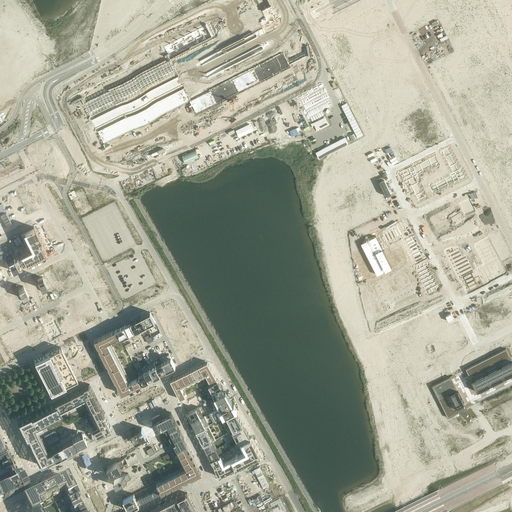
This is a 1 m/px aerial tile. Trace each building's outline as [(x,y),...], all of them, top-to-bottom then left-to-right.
[(511,17),(503,0),(493,0),(489,2),(506,36),(511,32),(511,17)] [(53,52),(60,50),(56,39),(49,41),(53,52)] [(212,40),(169,61),(174,73),(217,51),(212,40)] [(283,57),(191,103),(197,115),(289,68),(283,57)] [(453,175),(431,187),(434,193),(456,182),(457,184),(468,178),(463,168),(461,169),(450,147),(444,151),(455,173),(452,174),(453,175)] [(410,167),(403,171),(408,180),(410,180),(421,202),(427,198),(416,176),(419,175),(418,173),(440,162),(437,156),(415,167),(414,165),(410,167)] [(511,191),(500,198),(511,221),(511,191)] [(430,219),(436,232),(438,231),(444,244),(450,241),(442,224),(443,223),(444,224),(457,217),(470,243),(483,237),(473,215),(474,215),(472,210),(468,211),(465,206),(441,218),(439,215),(430,219)] [(397,228),(385,234),(388,240),(400,234),(400,233),(400,232),(401,232),(416,261),(422,258),(410,234),(411,233),(405,221),(396,226),(397,228)] [(88,246),(78,251),(88,271),(140,244),(129,225),(120,230),(124,240),(93,255),(88,246)] [(33,227),(21,233),(30,251),(21,255),(26,264),(47,254),(33,227)] [(377,236),(359,244),(375,276),(393,267),(377,236)] [(456,247),(447,252),(448,255),(450,254),(462,277),(470,292),(483,286),(482,284),(486,282),(485,281),(502,272),(486,241),(477,246),(478,249),(480,248),(487,262),(491,260),(493,263),(473,273),(466,258),(463,260),(456,247)] [(12,256),(6,259),(13,271),(18,268),(12,256)] [(427,263),(414,270),(415,272),(417,271),(427,291),(425,292),(427,295),(434,292),(432,289),(438,286),(427,263)] [(42,277),(37,280),(43,292),(48,289),(42,277)] [(36,280),(31,283),(37,295),(43,293),(41,289),(36,280)] [(378,282),(371,285),(377,298),(388,293),(383,282),(379,284),(378,282)] [(389,294),(373,302),(380,316),(392,310),(391,308),(395,306),(396,308),(418,297),(412,284),(390,295),(389,294)] [(23,287),(18,290),(24,302),(30,299),(23,287)] [(8,295),(0,299),(0,328),(8,324),(6,309),(13,306),(8,295)] [(173,301),(153,310),(158,319),(163,317),(181,353),(176,355),(181,364),(202,353),(173,301)] [(150,312),(141,317),(147,328),(156,324),(150,312)] [(141,317),(136,320),(140,329),(141,331),(147,328),(141,317)] [(136,320),(130,322),(135,331),(136,333),(141,331),(140,329),(136,320)] [(130,322),(125,325),(130,334),(131,337),(137,335),(136,333),(135,331),(130,322)] [(8,325),(0,329),(0,337),(12,360),(28,352),(28,353),(40,347),(34,336),(19,343),(8,325)] [(41,331),(39,333),(44,344),(52,340),(45,325),(40,328),(41,331)] [(125,325),(116,330),(119,336),(121,338),(130,334),(125,325)] [(116,330),(94,341),(118,388),(119,388),(122,394),(124,393),(143,383),(140,377),(130,381),(110,341),(119,336),(116,330)] [(61,347),(34,361),(50,393),(77,380),(61,347)] [(511,360),(506,349),(465,369),(469,376),(470,380),(477,392),(511,374),(511,360)] [(169,354),(160,359),(161,360),(162,362),(166,371),(175,367),(171,358),(169,354)] [(161,360),(155,363),(156,366),(160,374),(166,371),(162,362),(161,360)] [(202,365),(170,381),(180,399),(186,396),(181,387),(206,374),(210,384),(218,380),(209,365),(207,362),(202,365)] [(156,366),(149,369),(154,378),(160,374),(156,366)] [(149,367),(143,370),(149,380),(154,378),(149,367)] [(142,368),(137,371),(140,377),(143,383),(149,380),(143,370),(142,368)] [(450,377),(431,386),(447,418),(466,408),(450,377)] [(210,384),(206,386),(209,392),(221,386),(218,380),(210,384)] [(89,385),(55,402),(60,413),(84,401),(97,426),(92,428),(97,437),(112,429),(89,385)] [(209,392),(208,393),(211,399),(215,397),(225,392),(221,386),(209,392)] [(225,392),(215,397),(222,411),(232,405),(225,392)] [(189,395),(180,399),(187,414),(196,409),(193,403),(194,403),(192,398),(194,397),(192,393),(190,394),(189,395)] [(18,421),(17,421),(26,438),(26,439),(27,438),(28,441),(27,441),(28,441),(29,443),(30,445),(30,446),(31,448),(32,448),(33,450),(32,450),(32,451),(33,450),(34,453),(33,453),(34,453),(35,455),(36,457),(36,458),(38,460),(37,460),(38,460),(39,462),(38,463),(39,462),(40,465),(39,465),(40,465),(42,464),(43,464),(45,462),(45,463),(45,462),(44,461),(47,459),(47,461),(49,460),(50,460),(50,461),(50,460),(52,459),(54,458),(50,449),(46,451),(44,448),(39,438),(35,430),(43,426),(43,428),(63,418),(60,413),(55,402),(54,402),(54,403),(52,404),(52,403),(52,404),(50,405),(49,405),(50,405),(47,406),(45,408),(45,407),(45,408),(43,409),(42,408),(42,409),(40,410),(38,411),(37,411),(38,411),(35,412),(35,413),(31,415),(31,414),(18,421),(17,421),(18,421)] [(222,411),(218,412),(221,419),(236,411),(232,405),(222,411)] [(199,408),(187,414),(192,422),(203,417),(199,408)] [(236,411),(226,416),(229,422),(231,425),(233,430),(244,425),(243,425),(242,422),(241,422),(240,419),(240,418),(239,418),(238,415),(236,411)] [(157,420),(152,422),(158,433),(162,431),(161,429),(161,428),(163,427),(168,425),(168,426),(170,429),(171,431),(173,435),(176,441),(174,442),(173,442),(174,443),(176,448),(177,449),(187,444),(184,438),(171,413),(159,419),(157,420)] [(204,416),(192,422),(196,431),(209,425),(204,416)] [(152,422),(147,425),(151,434),(157,431),(152,422)] [(147,425),(142,428),(146,437),(151,434),(147,425)] [(196,431),(196,432),(198,435),(200,438),(201,442),(202,442),(203,445),(203,446),(213,441),(216,439),(208,425),(196,431)] [(233,430),(232,431),(234,436),(236,439),(238,444),(246,440),(250,438),(248,433),(246,430),(244,425),(233,430)] [(82,428),(80,430),(82,433),(86,442),(97,437),(92,428),(84,432),(82,428)] [(137,430),(136,430),(143,443),(148,440),(146,437),(142,428),(139,429),(138,429),(137,430)] [(136,430),(131,433),(136,443),(137,446),(143,443),(136,430)] [(55,431),(44,437),(45,439),(46,440),(51,437),(56,434),(55,431)] [(77,431),(70,435),(76,447),(78,446),(79,447),(86,443),(86,442),(82,433),(81,433),(81,434),(79,435),(77,431)] [(131,433),(98,450),(107,468),(119,461),(114,452),(117,451),(118,452),(136,443),(131,433)] [(70,435),(59,440),(61,444),(66,453),(76,447),(72,438),(70,435)] [(239,449),(214,462),(223,479),(265,457),(254,439),(238,447),(239,449)] [(59,440),(49,445),(50,449),(55,458),(66,453),(61,444),(59,440)] [(213,441),(203,446),(207,453),(217,448),(213,441)] [(180,470),(156,482),(159,488),(162,494),(192,478),(202,473),(201,472),(200,471),(187,444),(177,449),(175,450),(185,469),(181,471),(180,470)] [(217,448),(207,453),(209,457),(211,460),(223,454),(219,446),(217,448)] [(7,447),(0,451),(0,455),(1,457),(10,453),(7,447)] [(152,448),(146,450),(149,456),(155,453),(152,448)] [(10,453),(1,457),(4,463),(12,458),(10,453)] [(12,458),(4,463),(6,468),(15,464),(12,458)] [(118,462),(107,468),(111,476),(122,470),(121,468),(124,466),(122,463),(121,460),(118,462)] [(13,483),(0,489),(0,495),(3,501),(8,499),(8,500),(14,497),(13,496),(17,494),(18,494),(28,488),(29,488),(23,477),(22,478),(20,474),(21,473),(16,463),(15,464),(6,468),(8,472),(11,477),(11,478),(13,482),(13,483)] [(79,469),(83,480),(89,477),(84,467),(79,469)] [(259,467),(254,470),(263,489),(269,486),(259,467)] [(122,470),(111,476),(114,481),(128,474),(125,468),(122,470)] [(128,474),(114,481),(116,486),(127,481),(131,479),(128,474)] [(67,476),(54,483),(53,483),(48,486),(46,487),(39,490),(38,491),(23,498),(25,502),(25,504),(27,508),(28,509),(29,511),(36,511),(42,509),(45,508),(63,499),(67,497),(76,492),(74,489),(73,487),(71,482),(70,481),(69,479),(67,476)] [(127,481),(116,486),(119,492),(130,486),(127,481)] [(134,494),(123,500),(123,501),(124,500),(125,502),(124,502),(125,503),(125,502),(125,503),(125,504),(126,504),(127,506),(126,506),(127,507),(128,509),(129,510),(128,510),(139,505),(152,499),(155,497),(161,494),(162,494),(159,488),(156,490),(152,492),(149,493),(136,500),(134,494)] [(67,497),(63,499),(66,504),(78,498),(77,495),(76,493),(76,492),(67,497)] [(196,511),(187,493),(149,511),(174,511),(183,508),(184,510),(185,511),(196,511)] [(254,505),(260,502),(258,497),(251,500),(254,505)] [(78,498),(66,504),(69,509),(81,503),(78,498)] [(216,511),(209,498),(204,501),(209,511),(216,511)] [(286,511),(280,499),(269,504),(273,511),(286,511)] [(81,503),(69,509),(71,511),(76,511),(84,508),(81,503)]
